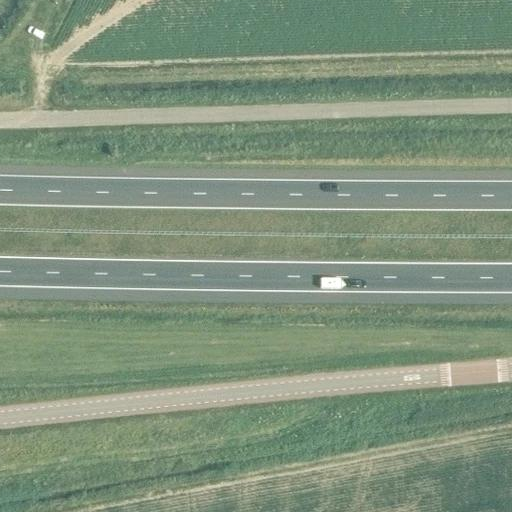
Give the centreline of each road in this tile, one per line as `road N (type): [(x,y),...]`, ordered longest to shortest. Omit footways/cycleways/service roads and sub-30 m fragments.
road 1 (unclassified): [(511,379),(0,422)]
road 2 (unclassified): [(0,121),(511,106)]
road 3 (motorway): [(511,195),(0,189)]
road 4 (motorway): [(0,270),(511,275)]
